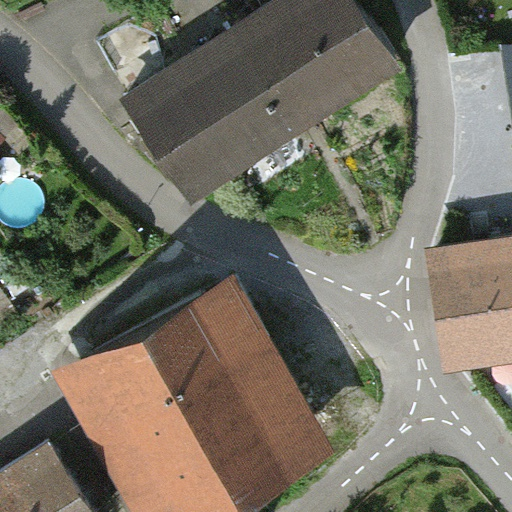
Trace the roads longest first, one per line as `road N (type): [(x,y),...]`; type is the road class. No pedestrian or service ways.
road 1 (residential): [(0,48),(153,200),(217,236),(400,303)]
road 2 (residential): [(400,303),(436,164),(434,68),(412,0)]
road 3 (residential): [(317,511),(431,407)]
